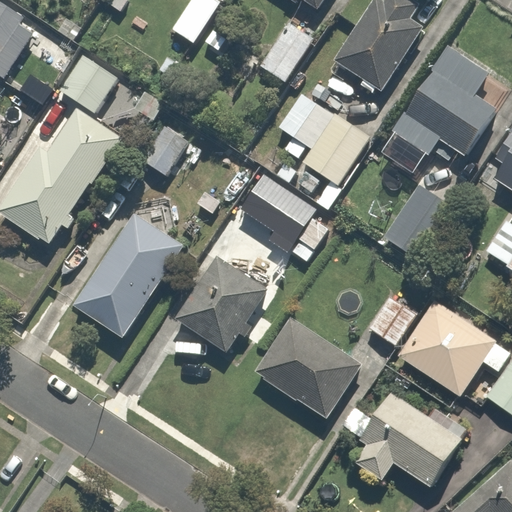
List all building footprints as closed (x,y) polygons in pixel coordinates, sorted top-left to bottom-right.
[(0,0),(0,76),(9,82),(41,35),(24,24),(29,15),(6,0),(0,0)] [(220,0),(169,0),(168,2),(183,14),(171,29),(196,47),(228,5),(220,0)] [(298,0),(315,12),(323,0),(298,0)] [(424,27),(413,19),(422,4),(416,0),(389,0),(387,3),(383,0),(376,0),(338,58),(384,88),(424,27)] [(316,43),(291,25),(261,67),(286,85),(316,43)] [(494,76),(449,47),(394,132),(434,158),(446,140),(470,156),(500,110),(480,97),(494,76)] [(44,109),(51,99),(71,113),(79,102),(90,109),(104,90),(93,82),(103,69),(83,54),(58,89),(34,72),(20,92),(44,109)] [(373,138),(307,94),(283,130),(311,148),(301,163),(340,189),(373,138)] [(126,139),(81,109),(51,153),(42,146),(0,206),(0,209),(52,246),(126,139)] [(167,176),(194,139),(166,119),(139,156),(167,176)] [(506,165),(495,182),(511,192),(511,134),(496,159),(506,165)] [(455,207),(422,184),(386,237),(419,260),(455,207)] [(189,246),(140,211),(73,306),(123,341),(189,246)] [(511,217),(487,252),(511,269),(511,217)] [(303,236),(291,252),(308,265),(321,249),(303,236)] [(219,255),(176,319),(231,356),(274,292),(219,255)] [(394,293),(369,328),(382,337),(364,364),(380,375),(423,312),(394,293)] [(499,371),(511,351),(511,350),(438,299),(399,356),(461,398),(486,362),(499,371)] [(290,319),(255,374),(325,420),(361,365),(290,319)] [(511,362),(487,397),(511,415),(511,362)] [(362,439),(368,444),(354,463),(384,484),(397,464),(431,488),(465,439),(396,390),(362,439)] [(511,511),(511,461),(455,511),(511,511)]
